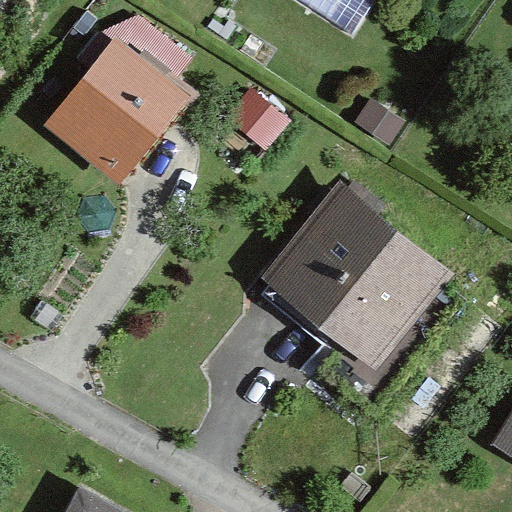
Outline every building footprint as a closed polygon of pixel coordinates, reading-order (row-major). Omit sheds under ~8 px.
[(198,88),(121,30),(49,124),(126,182),(198,88)] [(292,121),(246,90),(227,118),(273,149),(292,121)] [(461,267),(342,179),(267,272),(385,363),(461,267)] [(511,415),(497,441),(511,449),(511,415)] [(135,511),(83,483),(66,511),(135,511)]
